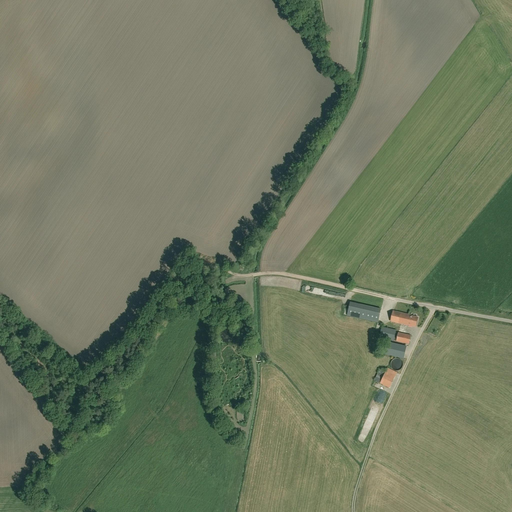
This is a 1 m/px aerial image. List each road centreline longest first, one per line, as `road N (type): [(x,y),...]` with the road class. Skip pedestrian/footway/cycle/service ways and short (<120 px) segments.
road 1 (track): [(256,275),(194,272),(86,376),(0,307)]
road 2 (track): [(354,511),(373,435),(434,307)]
road 3 (unclassified): [(511,321),(381,296)]
road 4 (track): [(381,296),(289,274),(256,275)]
